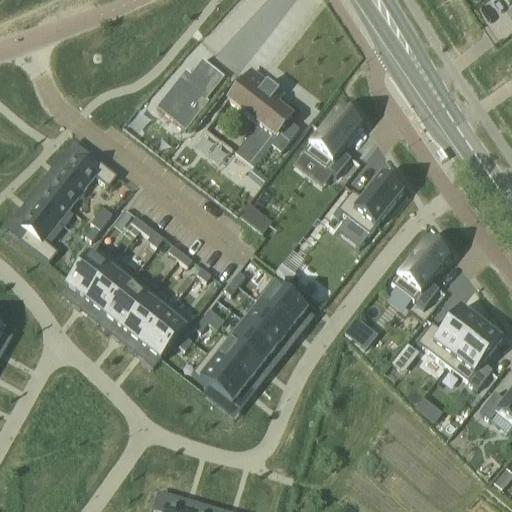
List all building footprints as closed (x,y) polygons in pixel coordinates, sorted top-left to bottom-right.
[(185,74),(156,112),(185,135),(208,106),(206,103),(224,81),(202,63),(190,78),(185,74)] [(258,128),(235,157),(235,158),(253,172),(271,150),(281,157),(299,133),(288,124),(291,119),(276,107),(282,99),(251,74),(228,104),(258,128)] [(337,114),(303,157),(335,182),(351,162),(341,155),(359,131),(337,114)] [(176,134),(158,158),(237,218),(255,194),(214,163),(222,152),(202,138),(195,148),(176,134)] [(73,161),(46,196),(69,214),(94,182),(108,192),(117,181),(87,157),(80,166),(73,161)] [(262,189),(266,184),(253,173),(249,179),(262,189)] [(352,195),(337,215),(368,240),(402,197),(380,179),(361,203),(352,195)] [(46,196),(18,231),(26,236),(19,245),(48,268),(57,257),(44,246),(69,214),(46,196)] [(102,212),(90,228),(99,235),(112,219),(102,212)] [(135,221),(130,227),(139,235),(144,229),(135,221)] [(144,229),(139,235),(149,242),(154,236),(144,229)] [(92,232),(84,241),(91,246),(98,237),(92,232)] [(425,245),(391,288),(423,313),(438,294),(429,286),(447,263),(425,245)] [(96,250),(64,290),(65,291),(83,305),(115,265),(97,251),(96,250)] [(173,251),(168,257),(177,264),(182,258),(173,251)] [(182,258),(177,264),(187,272),(192,266),(182,258)] [(115,265),(83,305),(102,320),(134,280),(115,265)] [(281,268),(275,275),(289,286),(295,279),(281,268)] [(201,273),(196,279),(205,287),(210,280),(201,273)] [(238,277),(231,286),(237,291),(245,281),(238,277)] [(134,280),(102,320),(121,336),(153,295),(134,280)] [(270,285),(254,306),(258,309),(259,307),(292,333),(306,315),(307,314),(270,285)] [(231,286),(224,295),(230,300),(237,291),(231,286)] [(153,295),(121,336),(140,351),(172,310),(153,295)] [(244,326),(244,327),(277,353),(292,333),(259,307),(258,309),(244,326)] [(172,310),(140,351),(158,365),(160,366),(191,326),(190,325),(172,310)] [(432,327),(416,347),(446,371),(480,328),(460,311),(441,335),(432,327)] [(209,314),(201,323),(207,328),(215,319),(209,314)] [(365,353),(376,339),(355,322),(344,336),(365,353)] [(201,323),(194,333),(200,338),(207,328),(201,323)] [(226,342),(225,343),(262,372),(277,353),(244,327),(244,326),(241,323),(226,342)] [(480,328),(446,371),(477,395),(492,375),(482,367),(501,344),(480,328)] [(222,339),(206,359),(247,391),(262,372),(225,343),(226,342),(222,339)] [(185,341),(178,351),(184,356),(192,347),(185,341)] [(414,362),(418,357),(406,348),(403,353),(414,362)] [(206,359),(191,378),(231,410),(247,391),(206,359)] [(494,397),(479,417),(490,425),(506,438),(511,430),(511,394),(504,405),(494,397)] [(422,402),(414,412),(433,427),(441,417),(422,402)] [(511,478),(506,473),(493,488),(501,495),(511,482),(511,478)]
